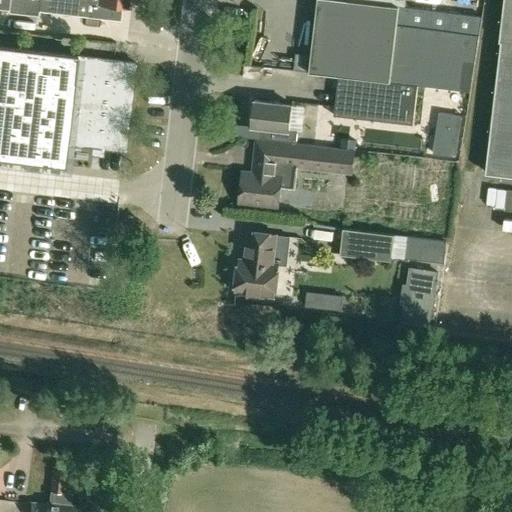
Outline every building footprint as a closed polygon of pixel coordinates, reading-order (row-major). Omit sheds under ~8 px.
[(0,0),(0,6),(8,8),(9,0),(39,0),(38,11),(75,15),(76,0),(0,0)] [(76,0),(75,15),(84,16),(120,20),(122,6),(129,7),(130,0),(76,0)] [(337,74),(419,84),(470,90),(482,15),(405,6),(351,0),(316,0),(308,71),(337,74)] [(511,0),(505,0),(485,175),(511,177),(511,0)] [(0,46),(0,158),(65,166),(65,165),(64,165),(67,144),(90,147),(105,149),(125,151),(135,62),(0,46)] [(260,80),(261,68),(242,66),(241,78),(260,80)] [(414,124),(419,84),(337,74),(333,114),(414,124)] [(292,104),(261,100),(253,100),(251,125),(261,126),(260,138),(275,140),(295,142),(297,130),(289,129),(292,104)] [(462,116),(440,112),(433,153),(455,157),(462,116)] [(275,140),(260,138),(255,137),(251,172),(242,171),(238,202),(278,206),(280,188),(295,189),(298,167),(351,173),(354,149),(340,147),(295,142),(275,140)] [(341,139),(340,147),(354,149),(355,140),(341,139)] [(344,228),(341,254),(391,260),(392,256),(406,257),(408,236),(394,234),(344,228)] [(240,260),(236,290),(274,295),(278,265),(271,264),(275,234),(250,231),(247,260),(240,260)] [(405,300),(402,321),(430,326),(438,272),(410,268),(407,285),(411,286),(409,300),(405,300)] [(306,291),(305,306),(341,309),(342,295),(306,291)] [(70,508),(72,493),(63,492),(66,468),(53,466),(50,492),(49,505),(31,503),(29,511),(79,511),(80,509),(70,508)]
